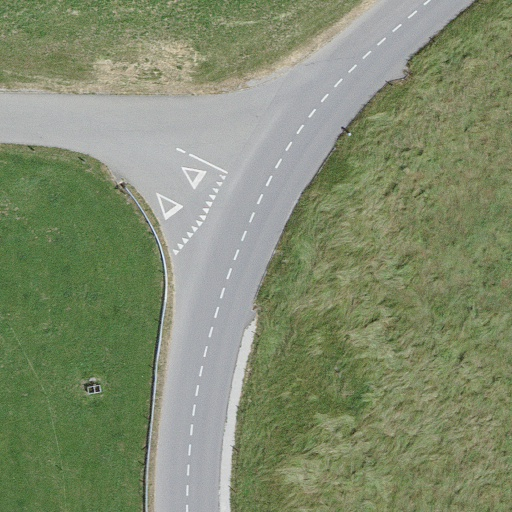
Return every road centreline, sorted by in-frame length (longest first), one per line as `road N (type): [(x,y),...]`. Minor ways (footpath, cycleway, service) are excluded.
road 1 (unclassified): [(187,511),(197,383),(220,281),(261,185)]
road 2 (residential): [(0,117),(129,125),(261,185)]
road 3 (residential): [(261,185),(332,82),(418,0)]
